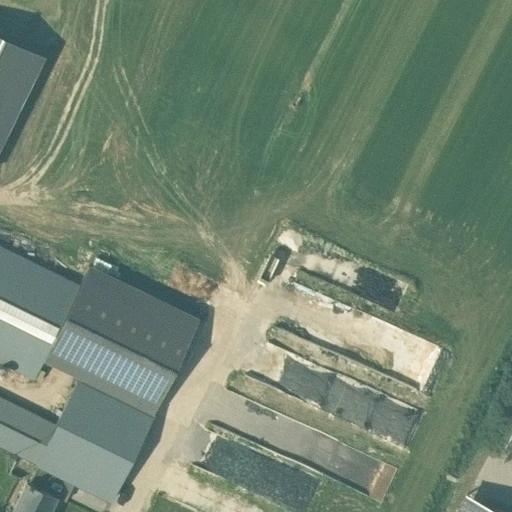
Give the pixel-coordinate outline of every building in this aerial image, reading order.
[(0,136),(41,52),(0,31),(0,136)] [(5,176),(0,188),(0,222),(49,243),(66,201),(5,176)] [(0,244),(0,361),(35,378),(44,358),(81,285),(0,244)] [(0,395),(0,445),(34,463),(34,464),(36,465),(28,482),(27,481),(11,511),(47,511),(56,496),(43,489),(51,472),(111,501),(155,413),(153,412),(77,375),(54,423),(0,395)] [(504,511),(464,492),(453,511),(504,511)]
